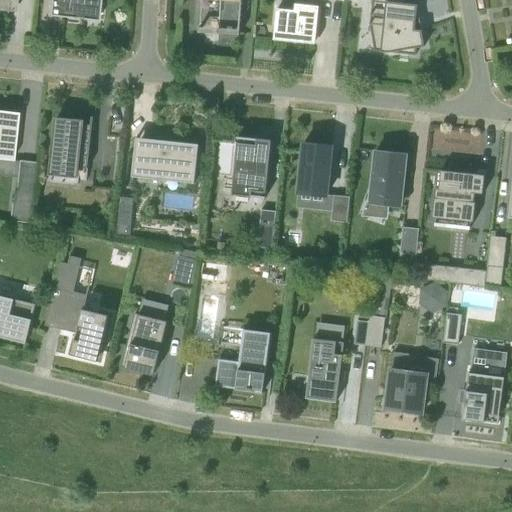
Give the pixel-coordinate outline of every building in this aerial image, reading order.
[(0,0),(0,10),(15,12),(15,0),(0,0)] [(100,1),(99,0),(49,0),(48,16),(62,17),(86,20),(97,21),(100,1)] [(221,1),(219,34),(240,35),(242,0),(201,0),(221,1)] [(372,0),(370,24),(378,25),(375,51),(416,55),(417,48),(425,46),(422,30),(415,29),(418,5),(394,2),(394,0),(372,0)] [(278,9),(274,40),(293,42),(294,39),(316,42),(320,7),(296,4),(295,11),(278,9)] [(0,111),(0,159),(12,161),(17,113),(0,111)] [(56,118),(55,121),(50,175),(79,178),(80,168),(88,169),(94,118),(92,117),(92,121),(56,118)] [(271,150),(272,145),(272,141),(271,140),(252,138),(238,137),(232,194),(251,196),(251,190),(267,192),(271,150)] [(199,145),(139,138),(137,138),(133,177),(195,184),(199,145)] [(298,192),(328,196),(333,147),(304,144),(298,192)] [(371,203),(401,206),(406,155),(376,152),(371,203)] [(31,224),(33,201),(37,163),(18,161),(14,200),(12,222),(31,224)] [(484,194),(486,175),(441,170),(439,188),(436,188),(433,218),(474,222),(476,203),(475,202),(476,194),(484,194)] [(332,222),(348,223),(351,197),(335,196),(332,222)] [(121,197),(119,216),(132,218),(134,199),(121,197)] [(273,249),(277,212),(262,210),(258,247),(273,249)] [(131,235),(132,218),(119,216),(118,234),(131,235)] [(419,229),(404,228),(401,254),(417,255),(419,229)] [(492,237),(489,266),(503,268),(507,238),(492,237)] [(179,256),(173,281),(190,285),(196,261),(179,256)] [(80,267),(61,262),(54,289),(74,294),(80,267)] [(201,280),(225,283),(227,267),(203,263),(201,280)] [(445,283),(446,266),(428,264),(426,280),(445,283)] [(473,269),(471,286),(486,288),(486,284),(487,284),(488,271),(473,269)] [(423,284),(421,308),(447,310),(448,286),(423,284)] [(0,337),(25,344),(27,344),(36,305),(0,296),(0,337)] [(110,316),(83,309),(72,355),(98,362),(110,316)] [(168,320),(135,312),(122,366),(155,374),(168,320)] [(459,345),(463,315),(447,313),(444,343),(459,345)] [(370,316),(370,322),(366,346),(382,348),(385,318),(370,316)] [(354,345),(366,346),(370,322),(358,320),(354,345)] [(244,330),(240,362),(220,360),(216,387),(263,393),(271,333),(244,330)] [(337,403),(345,343),(314,339),(306,399),(337,403)] [(469,373),(463,419),(498,424),(505,378),(508,353),(474,349),(470,373),(469,373)] [(386,410),(422,414),(427,374),(392,369),(386,410)]
